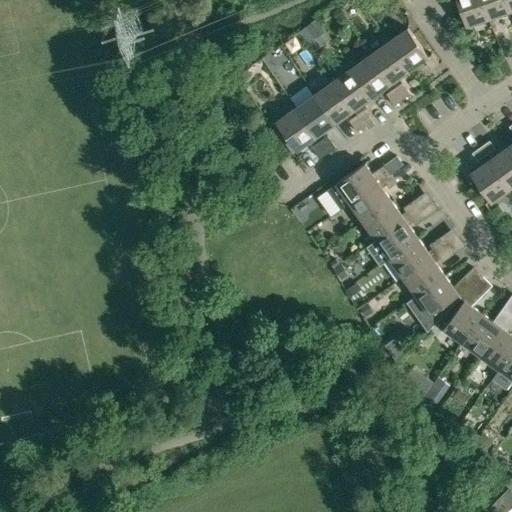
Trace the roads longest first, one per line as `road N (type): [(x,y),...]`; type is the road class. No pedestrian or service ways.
road 1 (residential): [(416,156),(393,123),(286,198)]
road 2 (residential): [(511,278),(416,156)]
road 3 (residential): [(485,105),(412,0)]
